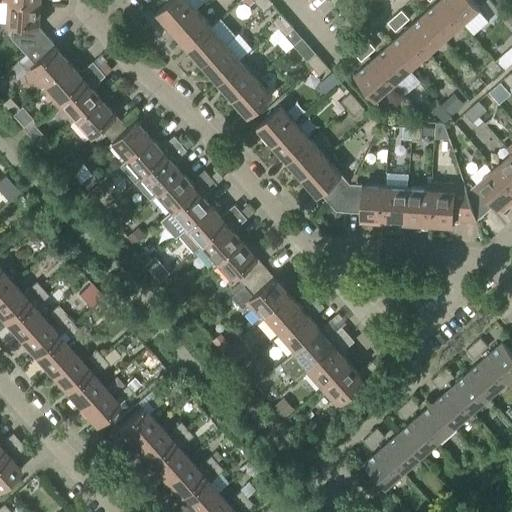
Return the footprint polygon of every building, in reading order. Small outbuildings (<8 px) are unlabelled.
[(173,30),(197,9),(188,0),(171,0),(157,12),(173,30)] [(247,8),(256,0),(241,0),(247,8)] [(445,39),(462,24),(441,0),(440,0),(424,14),(445,39)] [(441,0),(462,24),(480,8),(473,0),(441,0)] [(27,55),(47,36),(40,28),(42,4),(8,2),(7,25),(12,26),(11,37),(27,55)] [(188,47),(212,26),(197,9),(173,30),(188,47)] [(403,25),(410,19),(402,10),(395,16),(403,25)] [(279,29),(288,21),(282,14),(273,22),(279,29)] [(428,54),(445,39),(424,14),(407,30),(428,54)] [(396,31),(403,25),(395,16),(388,22),(396,31)] [(288,21),(279,29),(294,46),(303,38),(294,28),(288,21)] [(203,65),(227,44),(212,26),(188,47),(203,65)] [(411,69),(428,54),(407,30),(390,45),(411,69)] [(42,90),(72,64),(47,36),(27,55),(35,64),(26,72),(42,90)] [(294,46),(303,56),(312,48),(303,38),(294,46)] [(368,55),(376,49),(368,40),(360,46),(368,55)] [(218,82),(242,61),(227,44),(203,65),(218,82)] [(393,84),(411,69),(390,45),(372,60),(393,84)] [(361,61),(368,55),(360,46),(354,52),(361,61)] [(511,56),(506,50),(495,61),(503,70),(511,61),(511,56)] [(316,52),(307,60),(313,68),(322,60),(317,53),(316,52)] [(376,99),(393,84),(372,60),(354,75),(376,99)] [(233,99),(257,78),(242,61),(218,82),(233,99)] [(320,75),(329,68),(323,61),(314,68),(320,75)] [(91,77),(100,69),(94,62),(87,68),(87,72),(91,77)] [(57,107),(86,81),(72,64),(42,90),(57,107)] [(78,119),(102,98),(93,88),(106,76),(100,69),(91,77),(86,81),(57,107),(71,123),(77,118),(78,119)] [(511,89),(511,74),(510,73),(503,79),(511,89)] [(325,96),(339,83),(333,75),(318,88),(325,96)] [(249,117),(273,96),(257,78),(233,99),(249,117)] [(348,107),(357,100),(351,93),(342,101),(348,107)] [(108,135),(123,122),(102,98),(78,119),(93,137),(102,129),(108,135)] [(355,115),(364,107),(357,100),(348,107),(355,115)] [(479,116),(486,110),(478,101),(471,107),(479,116)] [(272,144),(296,123),(281,105),(257,126),(272,144)] [(473,121),(479,116),(471,107),(464,113),(472,122),(473,121)] [(14,116),(23,127),(32,119),(22,108),(14,116)] [(479,116),(473,121),(477,126),(483,120),(479,116)] [(153,138),(137,120),(128,128),(123,122),(108,135),(129,159),(153,138)] [(450,139),(444,122),(436,122),(435,138),(450,139)] [(287,161),(311,140),(296,123),(272,144),(287,161)] [(40,147),(44,144),(47,141),(34,126),(28,132),(27,133),(30,136),(40,147)] [(412,140),(413,128),(404,127),(403,139),(412,140)] [(422,140),(422,128),(413,128),(412,140),(422,140)] [(129,159),(121,166),(135,182),(181,143),(175,136),(161,148),(153,138),(129,159)] [(302,178),(326,157),(311,140),(287,161),(302,178)] [(151,200),(159,193),(183,172),(174,162),(187,150),(181,143),(135,182),(151,200)] [(511,188),(511,153),(494,168),(511,188)] [(329,203),(350,184),(326,157),(302,178),(318,196),(321,194),(329,203)] [(511,188),(494,168),(472,188),(468,183),(465,185),(473,209),(477,220),(495,205),(501,212),(511,203),(511,188)] [(197,180),(202,186),(212,178),(205,170),(197,176),(197,180)] [(87,191),(98,182),(90,172),(79,181),(87,191)] [(174,211),(198,190),(197,189),(198,188),(191,179),(190,180),(183,172),(159,193),(172,209),(173,210),(174,211)] [(407,220),(408,209),(409,188),(408,188),(409,178),(386,177),(386,186),(384,218),(407,220)] [(189,228),(213,207),(204,196),(217,184),(212,178),(202,186),(198,190),(174,211),(173,210),(168,215),(183,232),(189,227),(189,228)] [(465,185),(464,184),(432,182),(431,189),(430,209),(429,221),(453,223),(454,219),(477,220),(473,209),(465,185)] [(384,218),(384,209),(386,186),(350,184),(329,203),(337,211),(361,213),(360,217),(384,218)] [(104,193),(98,185),(86,196),(93,203),(104,193)] [(429,221),(430,209),(431,189),(409,188),(408,209),(407,220),(429,221)] [(204,245),(242,212),(235,205),(222,217),(213,207),(189,228),(203,244),(204,245)] [(219,262),(243,241),(234,231),(248,219),(242,212),(204,245),(203,244),(197,248),(213,266),(218,261),(219,262)] [(117,218),(110,216),(107,219),(116,230),(121,226),(127,221),(123,217),(117,218)] [(138,229),(129,236),(127,238),(132,244),(135,242),(143,235),(138,229)] [(243,241),(219,262),(235,280),(238,277),(241,281),(230,290),(234,294),(235,294),(237,295),(267,268),(243,241)] [(145,252),(138,259),(145,266),(152,260),(145,252)] [(146,267),(156,277),(163,270),(154,260),(146,267)] [(266,316),(267,317),(291,295),(267,268),(237,295),(233,298),(243,309),(248,306),(261,320),(266,316)] [(0,313),(23,293),(22,293),(7,275),(0,280),(0,313)] [(0,315),(15,333),(39,312),(34,307),(48,295),(36,281),(22,293),(23,293),(0,313),(0,315)] [(178,284),(169,292),(175,298),(184,290),(178,284)] [(310,309),(319,301),(313,293),(306,299),(305,303),(310,309)] [(282,334),(306,313),(291,295),(267,317),(282,334)] [(318,313),(325,307),(319,301),(310,309),(314,313),(318,313)] [(31,351),(55,330),(53,327),(39,312),(15,333),(31,351)] [(297,351),(321,330),(306,313),(282,334),(296,350),(297,351)] [(78,330),(72,323),(63,331),(69,338),(78,330)] [(329,339),(321,330),(297,351),(283,364),(297,380),(307,372),(349,335),(342,327),(329,339)] [(31,351),(47,369),(71,348),(59,334),(55,330),(31,351)] [(220,333),(212,340),(222,351),(229,344),(220,333)] [(322,389),(351,364),(341,353),(355,341),(349,335),(307,372),(322,389)] [(482,353),(489,347),(481,338),(474,344),(482,353)] [(511,387),(511,386),(511,351),(503,342),(486,357),(507,381),(506,381),(511,387)] [(474,359),(482,353),(474,344),(466,350),(474,359)] [(232,347),(226,353),(234,362),(240,356),(232,347)] [(63,388),(87,366),(71,348),(47,369),(63,388)] [(91,363),(100,355),(95,350),(87,358),(91,363)] [(99,371),(107,364),(100,355),(91,363),(99,371)] [(489,396),(506,381),(507,381),(486,357),(468,372),(489,396)] [(338,407),(380,370),(373,362),(360,374),(351,364),(322,389),(338,407)] [(79,406),(103,385),(87,366),(63,388),(79,406)] [(447,383),(454,377),(446,368),(439,374),(447,383)] [(472,411),(489,396),(468,372),(451,387),(472,411)] [(440,389),(447,383),(439,374),(432,380),(440,389)] [(96,425),(120,404),(103,385),(79,406),(96,425)] [(124,400),(133,392),(127,385),(118,392),(124,400)] [(455,426),(472,411),(451,387),(434,402),(455,426)] [(153,409),(162,401),(156,394),(147,401),(153,409)] [(284,418),(294,409),(284,397),(274,407),(284,418)] [(413,413),(420,407),(412,398),(405,404),(413,413)] [(438,442),(455,426),(434,402),(417,417),(438,442)] [(406,419),(413,413),(405,404),(398,410),(406,419)] [(134,444),(158,423),(142,405),(118,427),(134,444)] [(421,457),(438,442),(417,417),(399,433),(421,457)] [(177,436),(186,428),(180,421),(171,429),(177,436)] [(173,440),(158,423),(134,444),(149,462),(173,440)] [(164,479),(188,458),(179,447),(192,435),(186,428),(177,436),(173,440),(149,462),(164,479)] [(378,443),(385,437),(377,428),(370,434),(378,443)] [(403,472),(421,457),(399,433),(382,448),(403,472)] [(10,449),(19,441),(13,434),(6,439),(6,444),(10,449)] [(371,449),(378,443),(370,434),(363,440),(371,449)] [(19,454),(25,448),(19,441),(10,449),(14,453),(19,454)] [(386,487),(403,472),(382,448),(364,463),(386,487)] [(216,463),(222,459),(215,451),(196,467),(188,458),(164,479),(179,496),(216,463)] [(0,489),(21,470),(6,453),(0,457),(0,489)] [(216,463),(179,496),(193,511),(195,511),(218,492),(209,481),(222,470),(216,463)] [(237,506),(247,498),(240,490),(231,498),(237,506)] [(230,511),(233,509),(218,492),(195,511),(230,511)] [(243,511),(252,504),(247,498),(237,506),(243,511)] [(300,511),(308,506),(301,498),(294,505),(300,511)] [(285,505),(279,499),(272,505),(277,511),(285,505)]
